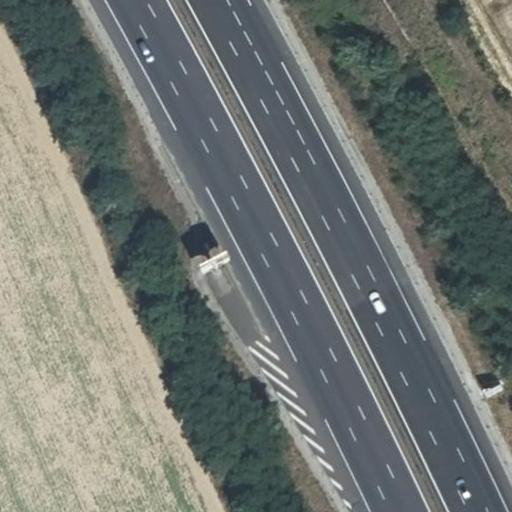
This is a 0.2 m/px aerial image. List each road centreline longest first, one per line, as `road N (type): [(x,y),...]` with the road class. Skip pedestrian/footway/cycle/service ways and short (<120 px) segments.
road 1 (motorway): [(137,0),(401,511)]
road 2 (motorway): [(478,511),(220,0)]
road 3 (track): [(215,511),(110,263)]
